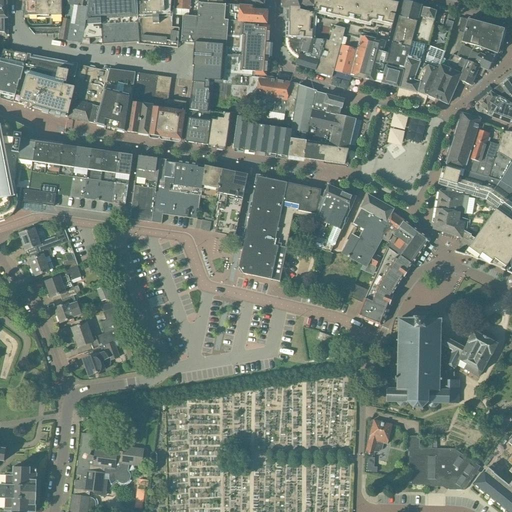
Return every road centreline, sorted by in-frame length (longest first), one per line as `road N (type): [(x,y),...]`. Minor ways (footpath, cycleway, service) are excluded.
road 1 (residential): [(0,230),(43,217),(176,236),(208,287),(344,321),(377,348)]
road 2 (residential): [(452,511),(377,511),(358,503),(364,383),(377,348)]
road 3 (residential): [(377,348),(398,299),(425,267),(453,264),(511,292)]
road 4 (residential): [(0,255),(75,394)]
road 5 (residential): [(54,511),(75,394)]
